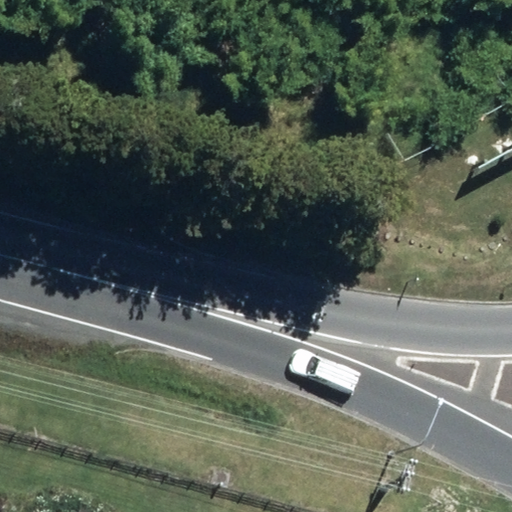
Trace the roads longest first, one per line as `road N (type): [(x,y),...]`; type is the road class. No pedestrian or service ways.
road 1 (tertiary): [(511,442),(255,323)]
road 2 (tertiary): [(255,323),(0,255)]
road 3 (tertiary): [(255,323),(380,338),(511,341)]
